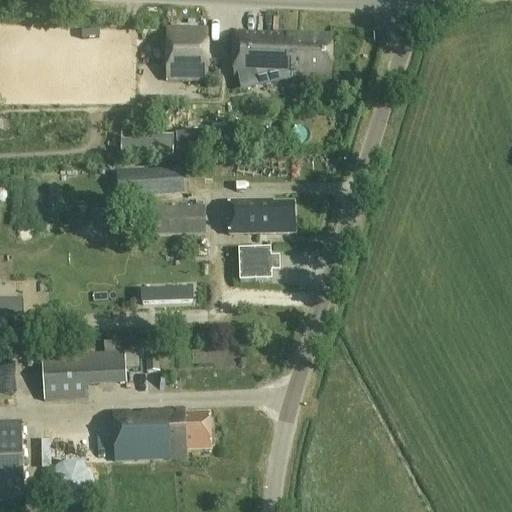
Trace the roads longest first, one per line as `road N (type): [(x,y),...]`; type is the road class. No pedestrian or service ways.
road 1 (unclassified): [(271,511),(287,413),(415,1)]
road 2 (unclassified): [(415,1),(244,0)]
